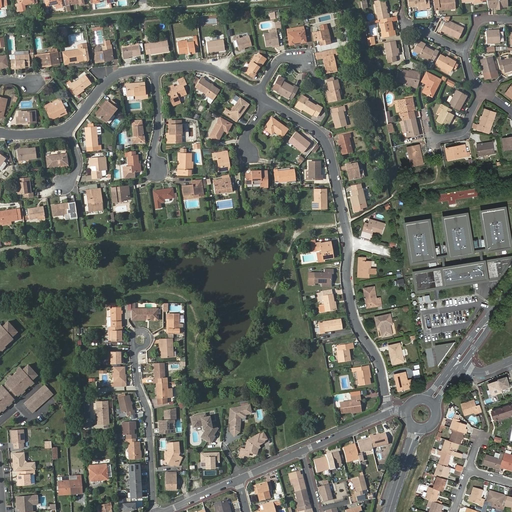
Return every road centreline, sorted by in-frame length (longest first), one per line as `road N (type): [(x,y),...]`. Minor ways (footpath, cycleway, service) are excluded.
road 1 (residential): [(348,243),(327,137),(267,101)]
road 2 (residential): [(388,412),(348,293),(348,243)]
road 3 (residential): [(153,511),(139,339)]
